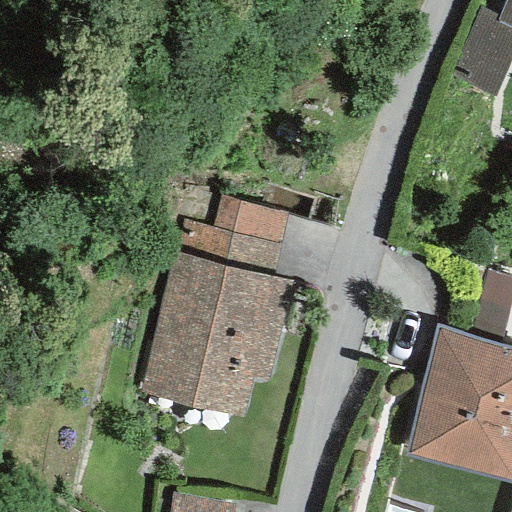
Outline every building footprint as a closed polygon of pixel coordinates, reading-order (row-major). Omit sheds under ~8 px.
[(511,0),(504,0),(499,15),(496,21),(511,27),(511,0)] [(494,96),(511,51),(511,27),(496,21),(499,15),(478,7),(449,78),(494,96)] [(212,228),(279,245),(285,216),(220,199),(212,228)] [(279,245),(212,228),(181,220),(136,394),(242,420),(253,380),(268,384),(294,281),(270,275),(279,245)] [(470,335),(500,343),(511,291),(511,278),(485,270),(470,335)] [(470,335),(435,325),(401,455),(511,486),(511,346),(500,343),(470,335)] [(233,511),(235,504),(171,494),(167,511),(233,511)]
